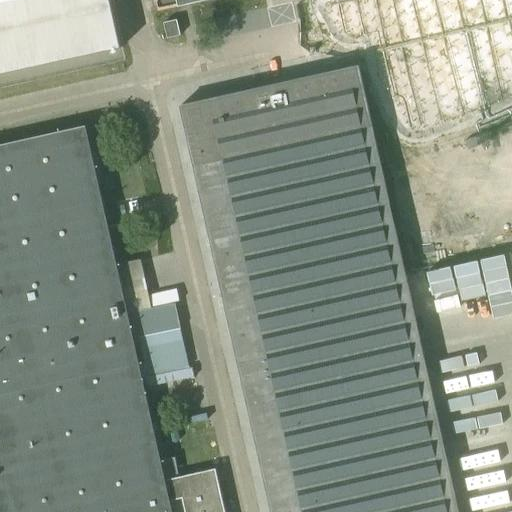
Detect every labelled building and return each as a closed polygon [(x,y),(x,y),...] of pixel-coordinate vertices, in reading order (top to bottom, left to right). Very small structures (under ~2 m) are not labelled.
[(0,0),(0,71),(121,45),(110,0),(0,0)] [(157,0),(159,9),(179,5),(179,4),(195,0),(197,0),(157,0)] [(181,35),(177,19),(164,22),(167,38),(181,35)] [(511,511),(511,31),(476,40),(476,43),(457,47),(462,70),(482,65),(511,200),(511,239),(511,240),(509,230),(508,231),(510,240),(501,242),(509,278),(511,277),(511,359),(429,378),(358,66),(182,105),(273,511),(511,511)] [(171,511),(169,500),(165,480),(141,376),(127,315),(85,127),(0,146),(0,511),(171,511)] [(188,365),(175,304),(152,309),(127,315),(141,376),(188,365)] [(175,457),(160,460),(165,480),(179,476),(175,457)] [(226,511),(219,481),(216,468),(165,480),(169,500),(183,497),(186,511),(226,511)]
